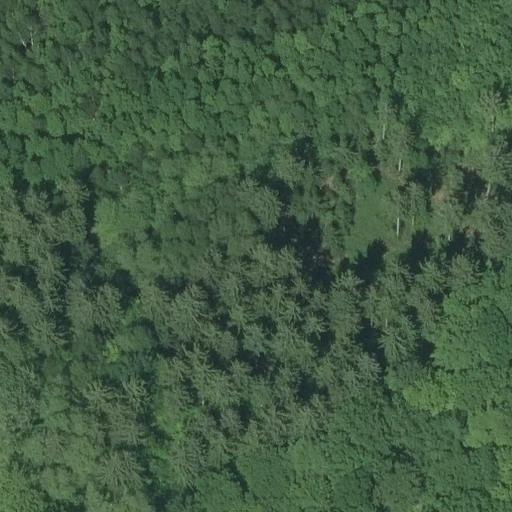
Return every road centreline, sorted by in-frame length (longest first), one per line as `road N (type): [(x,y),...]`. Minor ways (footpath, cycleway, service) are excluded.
road 1 (track): [(218,511),(317,478),(402,391)]
road 2 (track): [(402,391),(511,275)]
